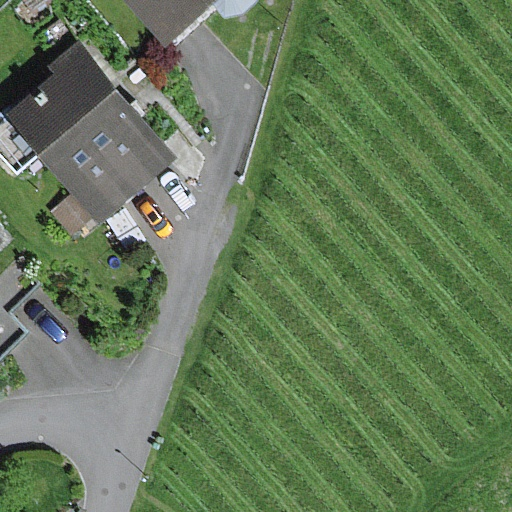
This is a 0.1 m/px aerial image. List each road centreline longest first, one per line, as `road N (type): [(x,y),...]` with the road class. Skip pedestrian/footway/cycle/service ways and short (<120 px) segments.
road 1 (residential): [(137,435),(248,124)]
road 2 (residential): [(137,435),(41,420),(0,430)]
